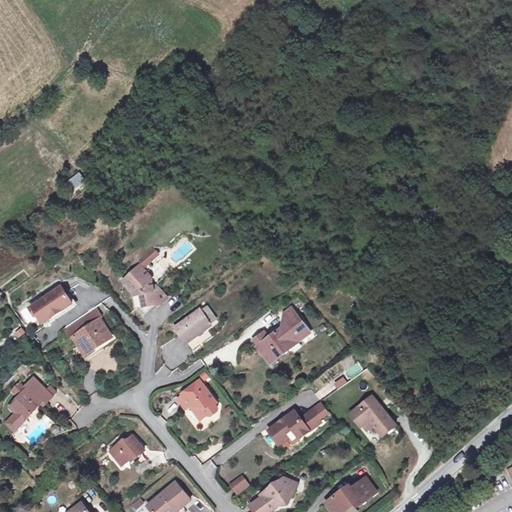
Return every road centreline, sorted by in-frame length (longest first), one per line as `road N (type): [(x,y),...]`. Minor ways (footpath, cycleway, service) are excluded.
road 1 (residential): [(116,304),(152,345),(151,383),(135,396),(231,511)]
road 2 (tertiary): [(511,413),(399,511)]
